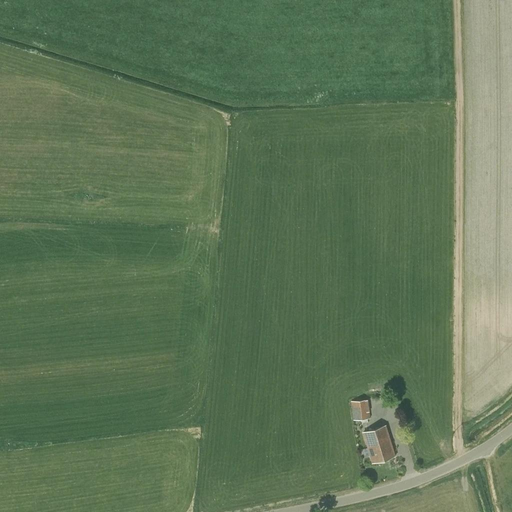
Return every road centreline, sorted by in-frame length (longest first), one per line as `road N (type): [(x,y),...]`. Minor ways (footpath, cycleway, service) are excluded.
road 1 (track): [(459,463),(454,0)]
road 2 (unclassified): [(292,511),(413,482),(511,430)]
